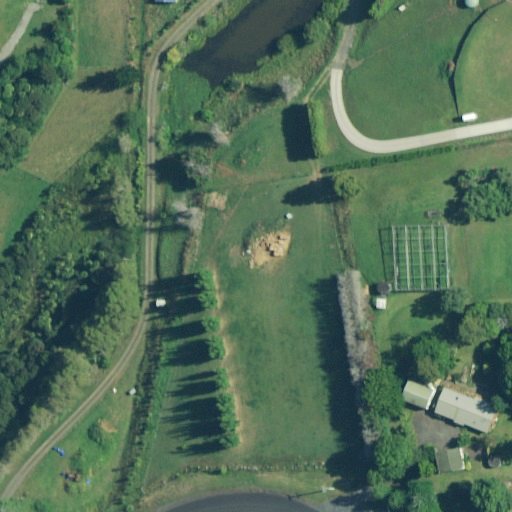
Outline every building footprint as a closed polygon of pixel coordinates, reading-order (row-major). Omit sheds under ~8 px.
[(385,277),(382,278),(380,278),(379,279),(378,280),(377,281),(376,283),(375,284),(375,286),(375,288),(376,289),(376,291),(377,292),(378,293),(379,294),(380,295),(382,296),(383,296),(385,296),(387,296),(388,295),(390,295),(391,294),(392,292),(393,291),(393,290),(394,288),(394,287),(394,285),(393,283),(393,282),(392,281),(391,280),(389,279),(388,278),(387,277),(385,277)] [(387,298),(376,297),(375,309),(386,310),(387,298)] [(436,387),(410,378),(403,400),(428,409),(436,387)] [(465,424),(489,434),(500,407),(447,385),(436,412),(456,420),(455,422),(464,426),(465,424)] [(460,447),(435,452),(440,474),(465,469),(460,447)] [(497,453),(496,452),(494,452),(493,453),(491,453),(490,454),(489,455),(488,456),(487,457),(487,459),(487,460),(487,462),(487,463),(488,464),(488,466),(489,467),(491,468),(492,468),(493,469),(495,469),(496,469),(497,469),(499,468),(500,467),(501,466),(502,465),(503,464),(503,463),(503,461),(503,460),(503,458),(503,457),(502,456),(501,455),(500,454),(499,453),(497,453)]
